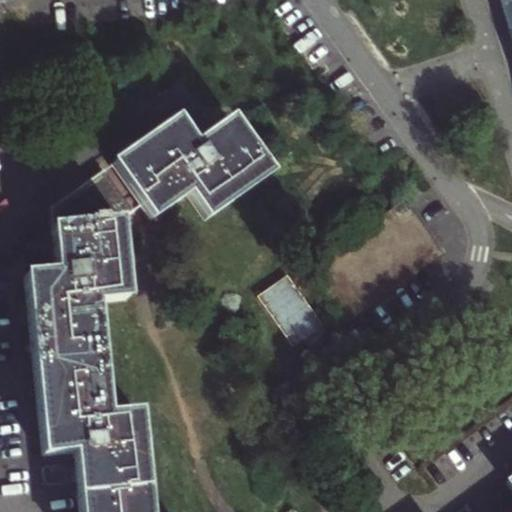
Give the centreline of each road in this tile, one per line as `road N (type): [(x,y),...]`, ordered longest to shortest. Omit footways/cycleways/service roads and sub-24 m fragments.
road 1 (residential): [(466,200),(480,242),(471,277),(347,379),(332,411),(379,492),(404,507),(428,505),(511,447)]
road 2 (residential): [(316,0),(466,200)]
road 3 (residential): [(26,202),(174,98),(184,112)]
